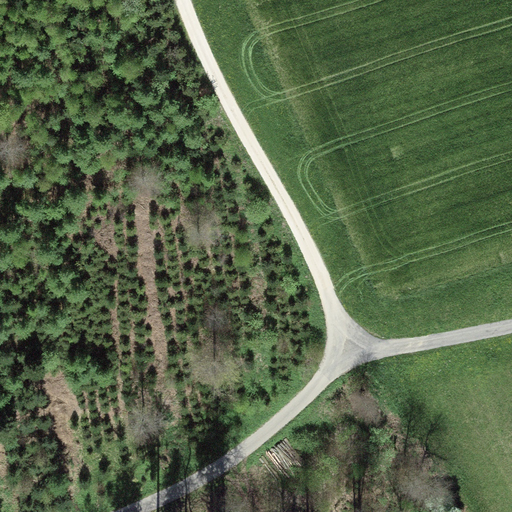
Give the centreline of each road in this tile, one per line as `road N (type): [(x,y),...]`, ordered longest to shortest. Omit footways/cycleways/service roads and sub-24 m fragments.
road 1 (track): [(187,0),(209,64),(374,346)]
road 2 (track): [(374,346),(256,440),(176,490),(122,511)]
road 3 (track): [(374,346),(511,323)]
